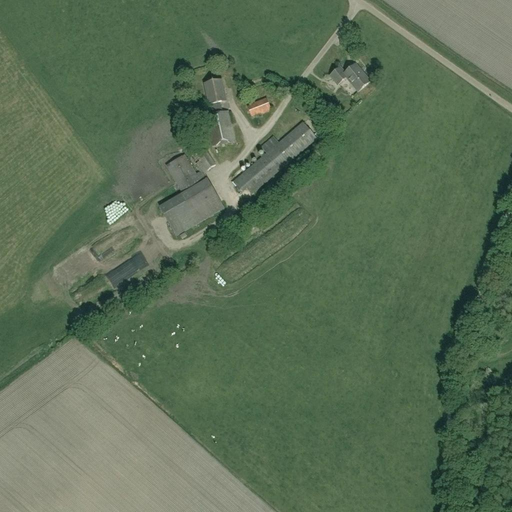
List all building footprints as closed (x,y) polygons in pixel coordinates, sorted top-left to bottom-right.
[(358,92),(371,82),(356,64),(345,73),(341,68),(330,76),(338,86),(347,78),(358,92)] [(213,146),(235,142),(228,111),(222,112),(220,102),(226,101),(222,80),(205,84),(209,104),(211,104),(213,114),(206,116),(213,146)] [(271,110),(267,98),(254,103),(255,104),(248,106),(252,116),(261,113),(261,114),(271,110)] [(247,198),(317,139),(303,123),(279,143),(274,138),(262,148),(267,154),(233,182),(247,198)] [(208,171),(216,166),(204,149),(196,155),(208,171)] [(196,175),(185,156),(166,167),(183,194),(160,208),(177,237),(224,209),(202,172),(196,175)]
